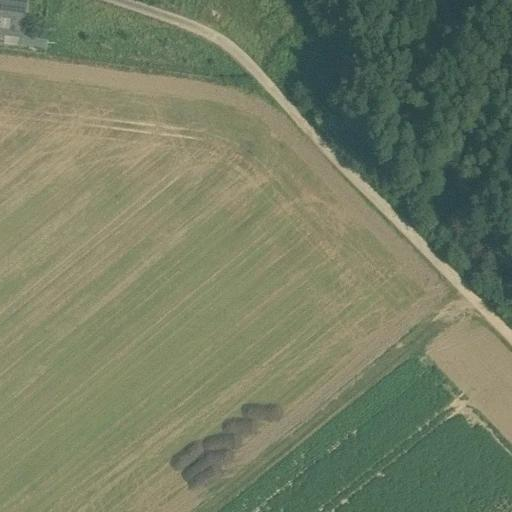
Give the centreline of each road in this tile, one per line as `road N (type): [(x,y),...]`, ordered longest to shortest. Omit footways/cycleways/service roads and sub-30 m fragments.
road 1 (residential): [(511,336),(220,37),(115,0)]
road 2 (track): [(478,303),(222,511)]
